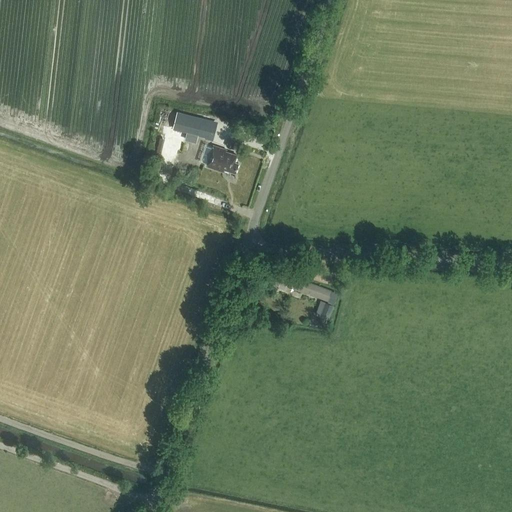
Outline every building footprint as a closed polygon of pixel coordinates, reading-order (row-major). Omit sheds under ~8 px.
[(174,127),(198,133),(202,119),(178,113),(174,127)] [(232,148),(234,141),(229,139),(226,146),(232,148)] [(224,168),(235,172),(238,163),(234,162),(236,155),(226,151),(226,150),(213,145),(206,166),(223,171),(224,168)] [(299,291),(327,301),(331,290),(303,280),(305,274),(279,265),(278,267),(273,266),(270,276),(273,277),(271,282),(278,285),(279,283),(285,285),(286,283),(300,288),(299,291)] [(334,305),(326,302),(321,316),(329,318),(334,305)]
